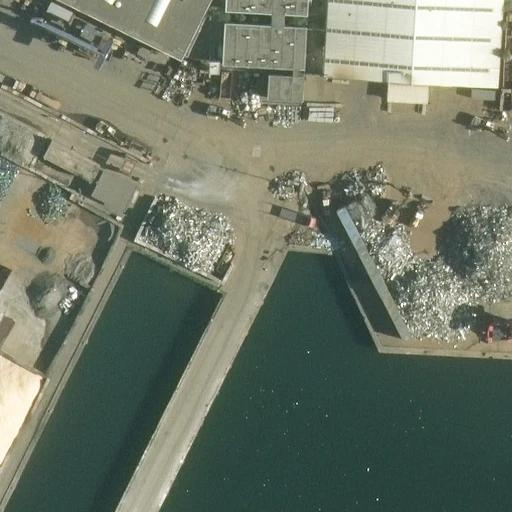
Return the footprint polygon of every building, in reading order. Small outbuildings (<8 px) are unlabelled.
[(64,0),(182,58),(210,0),(64,0)] [(223,34),(222,64),(292,68),(292,75),(268,74),(267,99),(301,101),(303,76),(297,76),(298,68),(302,68),(304,69),(306,26),(303,26),(297,26),(283,25),(284,14),(306,15),(307,0),(224,0),(224,11),(270,13),(270,24),(227,22),(224,22),(223,34)] [(497,87),(502,0),(327,0),(323,76),(497,87)] [(392,85),(391,99),(428,101),(429,87),(392,85)] [(136,186),(104,170),(91,195),(123,211),(136,186)]
